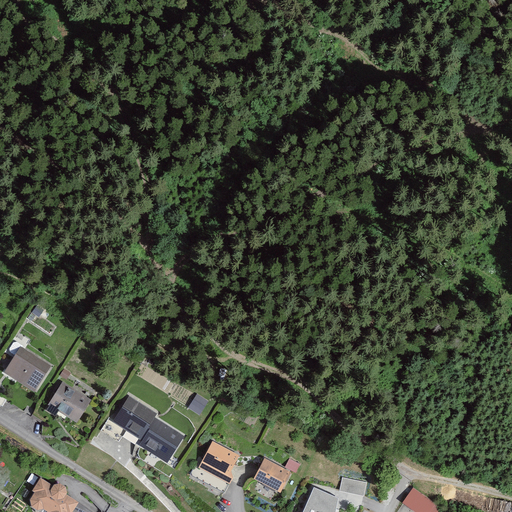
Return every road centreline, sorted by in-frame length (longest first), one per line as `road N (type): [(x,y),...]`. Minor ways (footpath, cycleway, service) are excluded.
road 1 (track): [(353,427),(411,472),(511,496)]
road 2 (residential): [(0,420),(148,511)]
